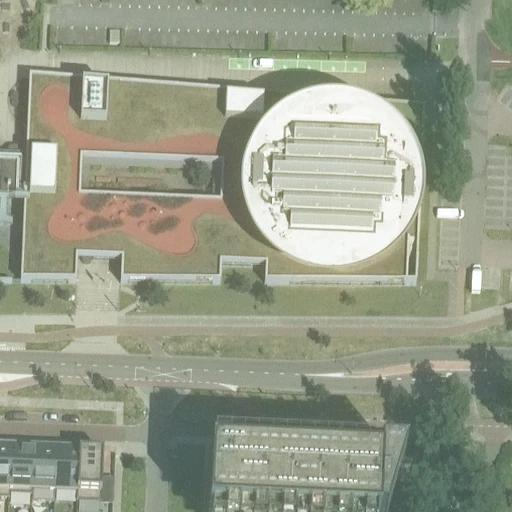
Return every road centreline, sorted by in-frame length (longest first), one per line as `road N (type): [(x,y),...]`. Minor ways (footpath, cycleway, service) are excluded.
road 1 (tertiary): [(259,371),(309,382),(511,391)]
road 2 (tertiary): [(511,359),(427,356),(259,371)]
road 3 (tertiary): [(163,369),(0,362)]
road 4 (residential): [(160,432),(0,426)]
road 5 (unclassified): [(468,257),(475,111)]
